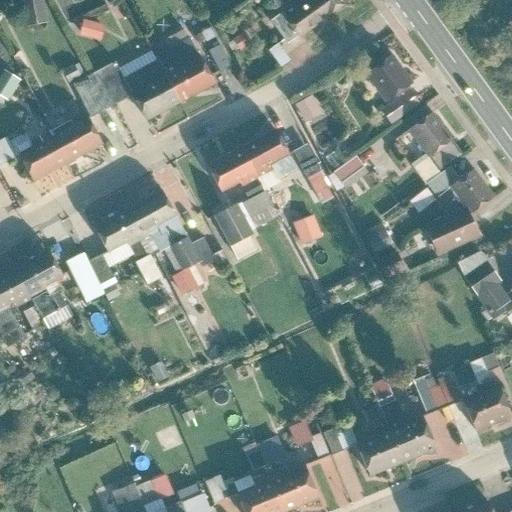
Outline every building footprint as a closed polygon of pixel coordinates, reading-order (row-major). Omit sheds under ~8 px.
[(49,0),(26,0),(32,26),(54,21),(49,0)] [(314,0),(316,2),(289,22),(301,39),(353,0),(314,0)] [(89,19),(85,33),(105,40),(110,25),(89,19)] [(283,42),(273,48),(285,66),(295,59),(283,42)] [(413,83),(391,56),(367,74),(388,103),(413,83)] [(203,57),(168,74),(182,101),(216,84),(203,57)] [(9,68),(0,82),(0,91),(13,99),(26,78),(9,68)] [(168,74),(134,92),(147,118),(182,101),(168,74)] [(312,124),(328,112),(314,94),(299,105),(312,124)] [(455,141),(432,114),(410,132),(432,159),(455,141)] [(89,116),(54,134),(68,164),(104,146),(89,116)] [(278,130),(244,147),(257,172),(291,155),(278,130)] [(54,134),(18,151),(33,182),(68,164),(54,134)] [(299,151),(312,177),(325,170),(312,144),(299,151)] [(244,147),(210,164),(223,189),(257,172),(244,147)] [(362,156),(330,174),(338,187),(369,168),(362,156)] [(495,195),(475,169),(451,187),(472,213),(495,195)] [(318,199),(335,192),(327,173),(310,181),(318,199)] [(422,212),(440,199),(431,186),(413,200),(422,212)] [(163,190),(130,208),(144,234),(177,216),(163,190)] [(239,204),(215,216),(232,250),(256,238),(239,204)] [(130,208),(97,225),(111,251),(144,234),(130,208)] [(480,237),(466,208),(425,227),(438,256),(480,237)] [(317,213),(296,222),(305,245),(327,236),(317,213)] [(380,252),(397,243),(386,221),(369,230),(380,252)] [(53,251),(0,278),(0,308),(11,303),(66,275),(53,251)] [(499,281),(487,264),(465,279),(491,317),(511,303),(497,282),(499,281)] [(27,335),(11,303),(0,308),(0,332),(7,345),(27,335)] [(428,411),(462,400),(452,371),(419,382),(428,411)] [(511,412),(502,386),(465,400),(478,433),(511,419),(511,412)] [(425,415),(392,430),(406,462),(439,447),(425,415)] [(293,426),(301,445),(316,439),(323,458),(361,442),(352,421),(314,437),(308,420),(293,426)] [(392,430),(358,445),(372,476),(406,462),(392,430)] [(257,468),(289,458),(284,442),(252,452),(257,468)] [(307,468),(273,482),(285,511),(286,511),(319,499),(307,468)] [(211,482),(219,502),(244,492),(235,472),(211,482)] [(285,511),(273,482),(239,496),(245,511),(285,511)] [(493,511),(489,503),(468,511),(493,511)]
